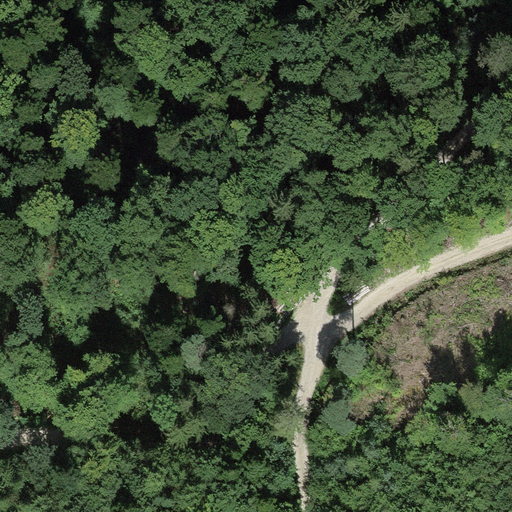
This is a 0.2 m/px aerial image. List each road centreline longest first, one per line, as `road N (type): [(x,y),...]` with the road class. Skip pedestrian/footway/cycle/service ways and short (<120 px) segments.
road 1 (track): [(0,439),(76,439),(161,461),(186,458),(224,432),(261,353),(284,334),(311,332)]
road 2 (track): [(311,332),(342,262),(511,101)]
road 3 (track): [(311,332),(421,272),(511,237)]
road 4 (track): [(309,511),(301,435),(311,332)]
